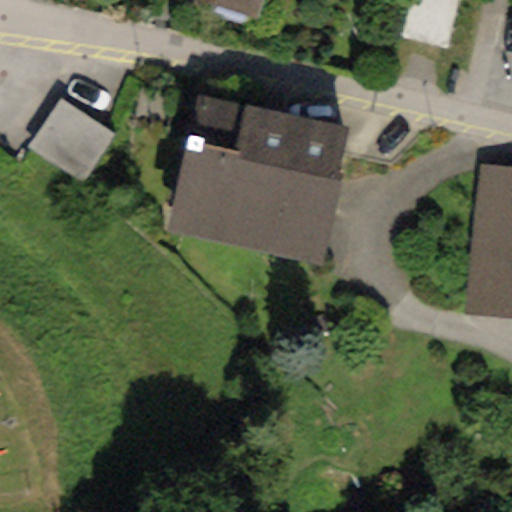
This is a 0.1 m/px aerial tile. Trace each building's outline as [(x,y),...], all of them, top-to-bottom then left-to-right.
[(259,0),(195,0),(254,18),(259,0)] [(453,54),(467,4),(453,0),(420,0),(409,42),(453,54)] [(345,129),(197,94),(164,230),(321,268),(343,175),(335,173),(345,129)] [(36,156),(91,190),(121,141),(66,107),(36,156)] [(511,166),(477,163),(460,313),(511,319),(511,166)]
